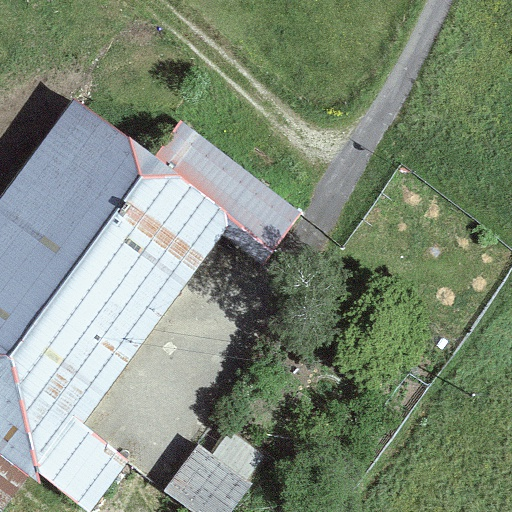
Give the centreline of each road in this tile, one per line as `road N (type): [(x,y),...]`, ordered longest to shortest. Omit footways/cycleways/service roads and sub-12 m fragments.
road 1 (track): [(300,253),(401,92),(447,0)]
road 2 (track): [(144,0),(348,176)]
